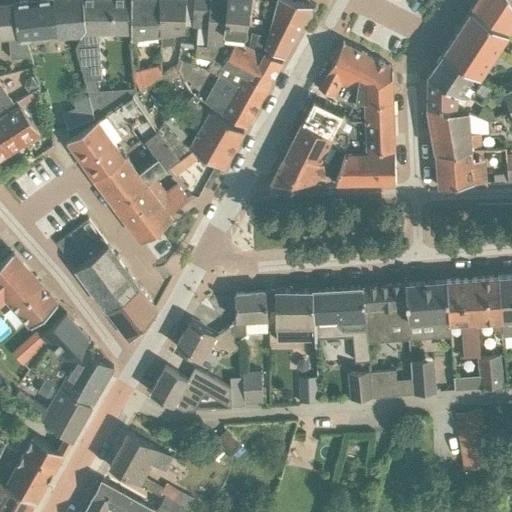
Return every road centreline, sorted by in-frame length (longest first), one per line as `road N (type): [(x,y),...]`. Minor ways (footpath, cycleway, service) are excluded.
road 1 (residential): [(219,228),(193,222),(134,253),(75,177),(64,177),(13,219)]
road 2 (residential): [(237,194),(337,1)]
road 3 (residential): [(418,252),(202,261)]
road 4 (residential): [(140,366),(13,219)]
road 5 (residential): [(237,194),(418,194)]
road 6 (residential): [(58,511),(140,366)]
road 7 (residential): [(418,194),(411,61),(420,48)]
road 8 (residential): [(140,366),(202,261)]
